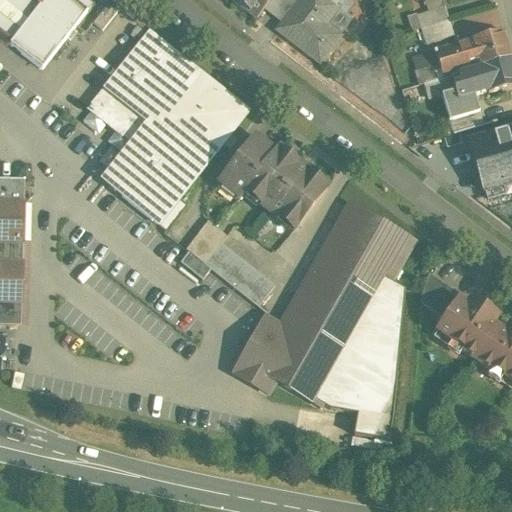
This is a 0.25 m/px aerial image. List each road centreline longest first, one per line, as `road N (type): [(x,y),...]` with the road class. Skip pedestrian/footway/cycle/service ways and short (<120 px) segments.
road 1 (residential): [(511,262),(176,0)]
road 2 (secondary): [(56,453),(317,511)]
